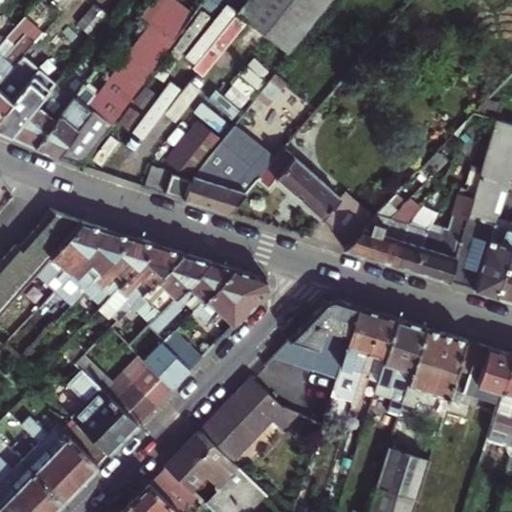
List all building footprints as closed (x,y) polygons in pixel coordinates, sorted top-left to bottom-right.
[(64,159),(78,164),(193,12),(176,0),(150,0),(139,14),(151,23),(93,95),(83,108),(89,112),(54,155),(64,159)] [(325,7),(330,0),(245,0),(241,6),(293,47),(325,7)] [(94,33),(110,14),(96,2),(80,21),(94,33)] [(0,79),(25,51),(6,34),(1,40),(0,41),(0,79)] [(77,77),(67,68),(52,85),(11,136),(22,141),(34,146),(58,116),(51,110),(77,77)] [(38,74),(14,102),(0,90),(0,130),(11,136),(52,85),(38,74)] [(83,108),(93,95),(82,86),(58,116),(34,146),(44,150),(54,155),(89,112),(83,108)] [(484,160),(479,177),(474,190),(463,227),(459,238),(446,279),(471,287),(495,295),(511,242),(511,229),(496,225),(488,223),(500,183),(508,185),(511,171),(511,123),(497,119),(487,150),(484,160)] [(205,204),(228,210),(244,191),(208,178),(242,135),(230,124),(192,172),(191,176),(183,197),(205,204)] [(256,177),(282,147),(271,138),(237,177),(248,187),(256,177)] [(295,159),(282,147),(256,177),(270,188),(277,181),(299,200),(321,218),(313,228),(321,235),(317,239),(344,246),(362,226),(355,220),(352,224),(331,206),(335,201),(340,205),(343,201),(309,171),(295,159)] [(362,226),(375,212),(301,152),(295,159),(309,171),(343,201),(340,205),(335,201),(331,206),(352,224),(355,220),(362,226)] [(183,197),(191,176),(171,171),(166,192),(183,197)] [(467,189),(474,190),(479,177),(472,175),(467,189)] [(391,214),(410,194),(413,191),(404,183),(375,212),(362,226),(344,246),(360,252),(376,257),(391,214)] [(496,225),(508,185),(500,183),(488,223),(496,225)] [(456,226),(463,227),(474,190),(467,189),(466,193),(458,190),(451,214),(458,216),(456,226)] [(385,260),(394,262),(408,222),(422,205),(410,194),(391,214),(376,257),(385,260)] [(403,265),(413,269),(427,228),(439,210),(422,205),(408,222),(394,262),(403,265)] [(82,220),(54,209),(23,245),(19,243),(0,264),(0,316),(38,274),(41,269),(70,237),(85,221),(82,220)] [(41,269),(38,274),(57,291),(67,280),(65,277),(108,228),(97,224),(85,221),(70,237),(41,269)] [(72,304),(84,291),(134,236),(121,232),(108,228),(65,277),(67,280),(57,291),(72,304)] [(430,274),(446,279),(459,238),(427,228),(413,269),(430,274)] [(102,307),(160,244),(154,242),(146,240),(134,236),(84,291),(102,307)] [(511,242),(495,295),(507,298),(511,299),(511,242)] [(172,247),(160,244),(102,307),(110,316),(92,334),(100,341),(101,340),(113,327),(145,293),(184,251),(172,247)] [(184,251),(145,293),(153,301),(142,312),(153,322),(213,260),(199,255),(184,251)] [(213,260),(153,322),(161,332),(187,305),(194,312),(237,267),(225,263),(213,260)] [(237,267),(194,312),(202,320),(206,321),(215,312),(221,318),(217,321),(227,332),(272,286),(272,278),(254,272),(237,267)] [(345,362),(362,305),(351,302),(340,299),(328,303),(276,355),(341,375),(345,362)] [(356,393),(382,311),(372,308),(362,305),(345,362),(356,366),(350,384),(348,391),(356,393)] [(387,313),(382,311),(356,393),(365,396),(373,365),(384,369),(400,316),(394,315),(387,313)] [(402,409),(428,325),(414,321),(400,316),(384,369),(381,379),(397,384),(389,410),(400,414),(402,409)] [(418,414),(443,330),(428,325),(402,409),(418,414)] [(468,338),(443,330),(418,414),(443,421),(460,367),(468,338)] [(203,358),(176,331),(167,340),(165,342),(192,368),(203,358)] [(100,341),(92,334),(83,344),(90,351),(100,341)] [(505,391),(511,367),(511,351),(493,345),(468,338),(460,367),(483,374),(481,383),(505,391)] [(145,358),(175,386),(183,377),(192,368),(165,342),(163,340),(145,358)] [(72,355),(80,363),(88,354),(90,351),(83,344),(72,355)] [(140,353),(128,365),(162,399),(168,393),(175,386),(145,358),(140,353)] [(356,366),(345,362),(341,375),(339,380),(350,384),(356,366)] [(125,407),(140,421),(151,410),(162,399),(128,365),(105,388),(125,407)] [(493,428),(511,434),(511,367),(505,391),(502,401),(494,423),(493,428)] [(125,407),(105,388),(86,369),(74,383),(91,400),(74,417),(81,424),(111,452),(118,444),(136,426),(140,421),(125,407)] [(250,382),(247,385),(282,402),(256,376),(250,382)] [(397,384),(381,379),(373,405),(389,410),(397,384)] [(501,400),(505,391),(481,383),(478,393),(501,400)] [(235,458),(286,406),(282,402),(247,385),(232,401),(216,416),(238,439),(228,450),(232,455),(235,458)] [(111,452),(81,424),(71,434),(60,423),(50,433),(30,415),(22,423),(52,451),(50,454),(67,469),(70,464),(85,479),(97,466),(111,452)] [(216,416),(205,428),(228,450),(238,439),(216,416)] [(52,451),(22,423),(15,431),(34,450),(23,461),(63,501),(74,490),(85,479),(70,464),(67,469),(50,454),(52,451)] [(218,511),(255,511),(273,494),(235,457),(233,455),(228,450),(205,428),(190,444),(170,464),(197,490),(210,477),(222,489),(209,503),(218,511)] [(511,434),(493,428),(489,439),(511,446),(511,434)] [(415,511),(431,461),(390,447),(369,511),(415,511)] [(0,454),(0,471),(17,488),(15,491),(30,506),(33,502),(43,511),(52,511),(55,509),(63,501),(23,461),(15,470),(0,454)] [(162,473),(153,482),(184,511),(185,511),(202,495),(197,490),(170,464),(162,473)] [(17,488),(0,471),(0,510),(1,511),(43,511),(33,502),(30,506),(15,491),(17,488)] [(184,511),(153,482),(136,500),(147,511),(184,511)] [(147,511),(136,500),(124,511),(147,511)]
